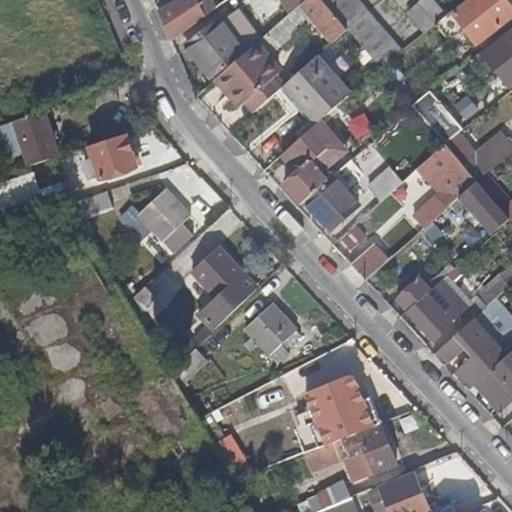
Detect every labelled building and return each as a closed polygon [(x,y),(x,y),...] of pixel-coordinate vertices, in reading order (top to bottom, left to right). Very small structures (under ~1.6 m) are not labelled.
[(183,0),(158,13),(170,43),(203,18),(195,0),(183,0)] [(306,0),(289,15),(257,43),(266,54),(308,19),(331,46),(346,31),(319,0),(306,0)] [(276,0),(289,15),(306,0),(276,0)] [(378,69),(399,53),(354,0),(319,0),(346,31),(378,69)] [(422,0),(416,5),(432,24),(442,16),(429,0),(422,0)] [(511,12),(502,0),(472,0),(454,15),(467,32),(474,26),(486,40),(511,19),(511,12)] [(424,35),(433,26),(432,24),(416,5),(409,17),(424,35)] [(240,54),(240,56),(248,51),(257,43),(234,16),(219,28),(214,23),(185,48),(209,78),(240,54)] [(511,35),(484,57),(510,87),(511,84),(511,35)] [(247,120),(275,95),(280,91),(271,81),(273,78),(248,51),(240,56),(212,82),(247,120)] [(275,95),(309,133),(320,123),(342,103),(308,65),(280,91),(275,95)] [(461,132),(430,93),(411,107),(443,145),(456,136),(461,132)] [(57,157),(42,112),(0,125),(0,150),(3,160),(23,154),(27,167),(57,157)] [(321,170),(343,151),(320,123),(309,133),(280,157),(295,176),(304,184),(321,170)] [(122,139),(121,136),(87,147),(98,181),(131,170),(126,154),(130,151),(127,141),(122,139)] [(456,136),(443,145),(460,165),(472,156),(456,136)] [(457,168),(439,149),(417,169),(439,194),(412,218),(423,230),(459,198),(476,184),(467,173),(460,165),(457,168)] [(472,156),(460,165),(467,173),(479,165),(472,156)] [(362,190),(376,206),(400,184),(385,168),(362,190)] [(306,202),(330,181),(321,170),(304,184),(295,176),(280,190),(298,209),(306,202)] [(356,206),(332,179),(330,181),(306,202),(330,230),(356,206)] [(493,236),(509,222),(499,210),(476,184),(459,198),(493,236)] [(34,213),(65,203),(60,187),(29,197),(34,213)] [(107,205),(102,190),(78,198),(83,212),(107,205)] [(162,191),(136,214),(142,222),(134,230),(142,238),(150,230),(170,250),(179,240),(171,231),(186,217),(162,191)] [(0,223),(34,213),(29,197),(0,206),(0,223)] [(509,222),(511,218),(511,199),(499,210),(509,222)] [(350,266),(365,281),(387,262),(372,247),(350,266)] [(213,331),(257,291),(217,250),(192,274),(217,300),(199,317),(213,331)] [(486,307),(508,287),(499,277),(476,297),(486,307)] [(428,293),(408,312),(434,341),(467,312),(441,282),(428,293)] [(398,301),(408,312),(428,293),(419,283),(398,301)] [(157,298),(146,287),(128,305),(136,318),(157,298)] [(269,306),(244,330),(250,337),(243,345),(250,353),(259,345),(274,362),(285,354),(278,347),(293,333),(269,306)] [(461,367),(475,384),(506,357),(474,321),(434,356),(445,366),(464,350),(472,358),(461,367)] [(195,348),(175,367),(186,380),(206,361),(195,348)] [(475,384),(497,413),(511,401),(511,351),(506,357),(475,384)] [(314,391),(335,442),(372,427),(351,377),(314,391)] [(335,442),(298,456),(304,476),(322,469),(319,462),(339,453),(343,461),(351,481),(394,465),(377,425),(372,427),(335,442)] [(319,462),(322,469),(343,461),(339,453),(319,462)] [(428,511),(414,476),(380,489),(388,511),(428,511)] [(325,504),(352,493),(347,483),(322,493),(325,504)] [(359,511),(373,507),(365,488),(352,493),(325,504),(322,505),(324,511),(359,511)]
